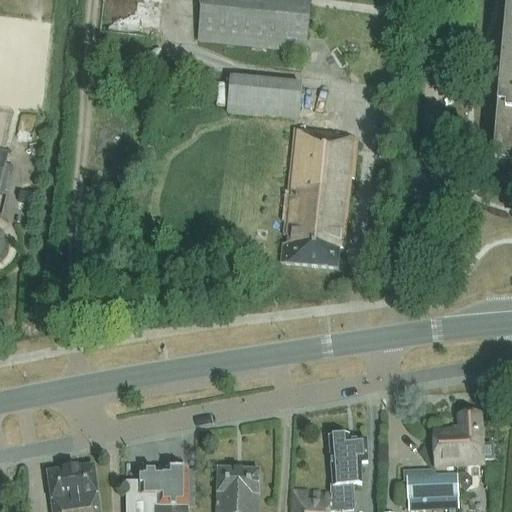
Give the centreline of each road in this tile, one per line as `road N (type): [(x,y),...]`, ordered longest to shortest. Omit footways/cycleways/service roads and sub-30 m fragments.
road 1 (residential): [(64,390),(75,442),(385,383),(390,339)]
road 2 (track): [(93,0),(70,264),(82,387)]
road 3 (tertiary): [(390,339),(64,390)]
road 4 (tertiary): [(511,324),(390,339)]
